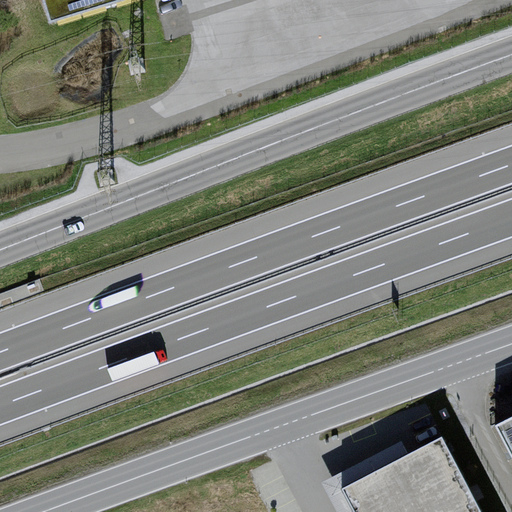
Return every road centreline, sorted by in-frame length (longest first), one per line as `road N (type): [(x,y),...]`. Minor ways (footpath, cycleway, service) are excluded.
road 1 (unclassified): [(511,54),(0,249)]
road 2 (motorway): [(0,407),(511,219)]
road 3 (motorway): [(511,163),(0,350)]
road 4 (tertiary): [(36,511),(511,342)]
